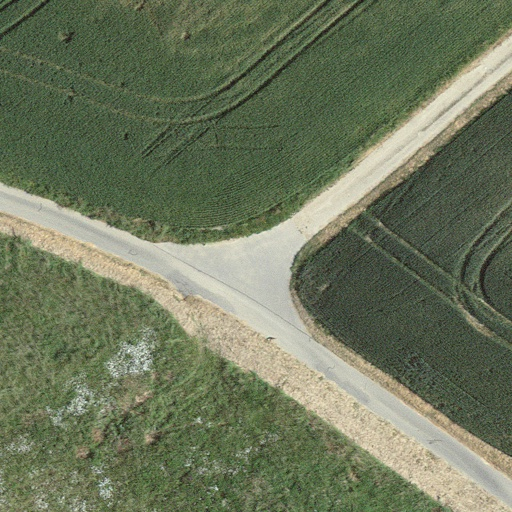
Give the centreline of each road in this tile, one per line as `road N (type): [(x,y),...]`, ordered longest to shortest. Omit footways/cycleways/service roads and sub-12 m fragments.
road 1 (track): [(0,200),(104,234),(187,274),(511,493)]
road 2 (track): [(511,57),(230,303)]
